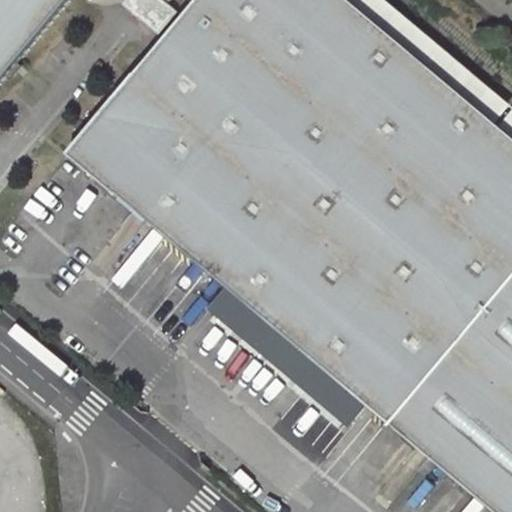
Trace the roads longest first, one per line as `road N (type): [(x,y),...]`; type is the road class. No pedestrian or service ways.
road 1 (unclassified): [(154,470),(0,341)]
road 2 (unknown): [(0,146),(104,21)]
